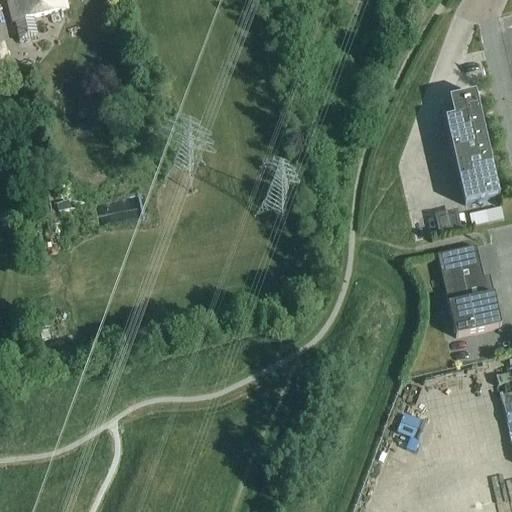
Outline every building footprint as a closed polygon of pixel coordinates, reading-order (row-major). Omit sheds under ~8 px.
[(38,37),(33,17),(66,9),(64,0),(8,0),(14,22),(15,21),(20,41),(38,37)] [(453,121),(445,122),(464,208),(498,200),(475,96),(449,102),(453,121)] [(70,213),(68,203),(56,206),(58,215),(70,213)] [(469,218),(471,229),(503,222),(500,210),(469,218)] [(439,214),(441,231),(456,229),(455,213),(439,214)] [(436,258),(455,340),(500,330),(489,279),(482,281),(475,249),(436,258)]
